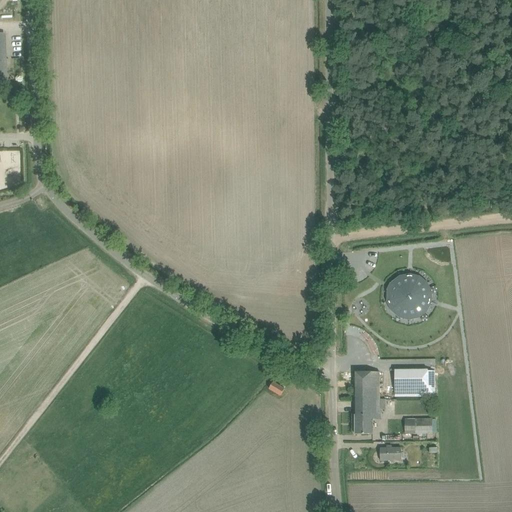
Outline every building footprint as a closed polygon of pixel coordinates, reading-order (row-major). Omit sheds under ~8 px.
[(0,3),(0,15),(18,15),(17,3),(0,3)] [(0,57),(0,83),(9,83),(8,57),(0,57)] [(402,279),(395,286),(392,295),(392,304),(399,313),(406,317),(415,319),(424,317),(431,310),(434,301),(433,292),(428,283),(419,277),(409,277),(402,279)] [(359,329),(372,368),(411,355),(399,316),(359,329)] [(435,397),(435,361),(423,361),(423,372),(394,373),(395,398),(435,397)] [(380,399),(380,372),(355,372),(355,400),(380,399)] [(269,389),(281,396),(285,389),(273,382),(269,389)] [(380,399),(355,400),(355,435),(372,434),(372,419),(380,419),(380,399)] [(416,420),(405,420),(405,434),(433,434),(433,420),(416,420)] [(380,448),(380,461),(402,461),(401,448),(380,448)]
